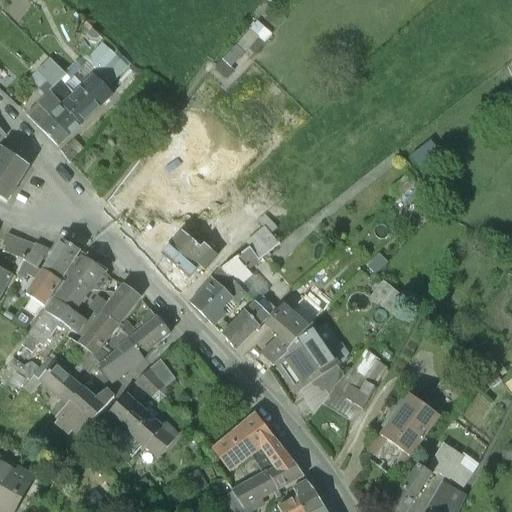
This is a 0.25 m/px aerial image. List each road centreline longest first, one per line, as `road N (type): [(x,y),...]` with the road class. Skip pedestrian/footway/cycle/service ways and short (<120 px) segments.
road 1 (residential): [(347,511),(258,390),(179,306),(95,234)]
road 2 (residential): [(0,105),(95,234)]
